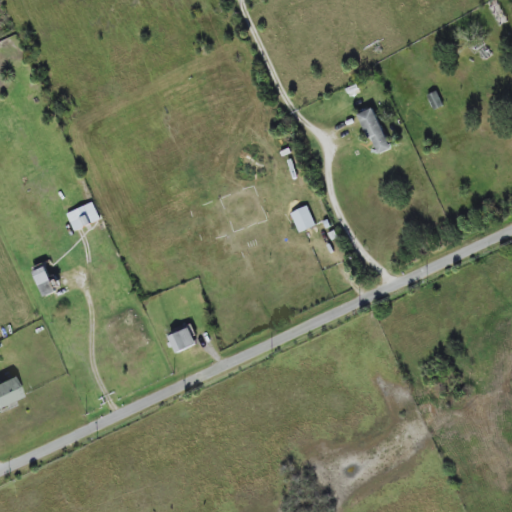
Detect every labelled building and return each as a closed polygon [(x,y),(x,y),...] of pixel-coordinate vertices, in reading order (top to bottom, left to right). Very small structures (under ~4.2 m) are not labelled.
[(360,114),(377,155),(391,150),(374,108),(360,114)] [(75,231),(101,221),(94,203),(68,214),(75,231)] [(316,226),(308,206),(291,213),(300,233),(316,226)] [(44,296),(61,289),(57,279),(53,282),(46,267),(34,272),(44,296)] [(199,345),(192,327),(170,335),(176,353),(199,345)] [(0,382),(0,407),(22,398),(13,377),(0,382)]
